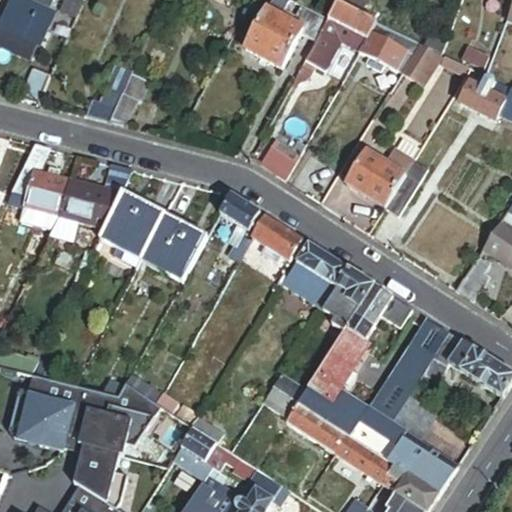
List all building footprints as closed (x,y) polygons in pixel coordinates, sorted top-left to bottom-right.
[(26,0),(11,0),(0,26),(0,27),(36,44),(40,45),(54,12),(26,0)] [(77,18),(84,0),(65,0),(60,11),(77,18)] [(284,0),(252,0),(248,9),(265,17),(267,13),(305,32),(314,14),(299,7),(295,17),(280,9),(284,0)] [(369,21),(339,5),(330,22),(358,35),(369,40),(377,25),(371,22),(369,21)] [(375,10),(369,21),(371,22),(375,13),(394,22),(389,31),(421,47),(425,34),(375,10)] [(267,13),(265,17),(247,54),(285,72),(302,38),(305,32),(267,13)] [(371,22),(377,25),(389,31),(394,22),(375,13),(371,22)] [(305,32),(302,38),(317,44),(330,22),(314,14),(305,32)] [(358,35),(330,22),(317,44),(302,71),(313,76),(317,68),(334,39),(345,45),(351,47),(358,35)] [(389,31),(377,25),(369,40),(361,54),(403,77),(421,47),(389,31)] [(0,46),(29,60),(36,44),(0,27),(0,46)] [(329,74),(345,45),(334,39),(317,68),(329,74)] [(421,47),(403,77),(420,87),(438,56),(421,47)] [(467,49),(462,61),(484,71),(489,59),(467,49)] [(462,68),(442,58),(437,69),(457,78),(462,68)] [(35,70),(21,103),(39,107),(52,78),(35,70)] [(122,97),(128,83),(108,74),(87,120),(109,126),(122,97)] [(489,81),(474,74),(469,84),(479,89),(483,82),(484,81),(485,81),(486,81),(487,80),(489,81)] [(148,85),(131,77),(128,83),(122,97),(136,103),(140,105),(148,85)] [(479,89),(469,84),(459,104),(495,123),(497,118),(503,106),(505,103),(489,95),(493,87),(493,86),(493,85),(492,84),(492,83),(491,83),(491,82),(489,81),(487,80),(486,81),(485,81),(484,81),(483,82),(479,89)] [(511,92),(491,82),(491,83),(492,83),(492,84),(493,85),(493,86),(493,87),(489,95),(505,103),(511,92)] [(505,103),(503,106),(511,111),(511,92),(505,103)] [(125,130),(136,103),(122,97),(109,126),(125,130)] [(511,111),(503,106),(497,118),(509,124),(511,117),(511,111)] [(171,132),(167,141),(176,143),(180,136),(171,132)] [(52,152),(36,148),(24,173),(40,177),(52,152)] [(270,150),(260,168),(274,178),(285,159),(270,150)] [(383,210),(404,176),(392,168),(367,153),(345,187),(383,210)] [(404,176),(413,162),(400,154),(392,168),(404,176)] [(413,162),(404,176),(419,185),(428,172),(413,162)] [(118,169),(112,168),(100,191),(111,194),(118,169)] [(71,184),(61,222),(77,227),(105,233),(124,196),(135,173),(118,169),(111,194),(100,191),(71,184)] [(50,172),(49,179),(59,181),(61,174),(50,172)] [(40,177),(24,173),(7,208),(61,222),(71,184),(59,181),(49,179),(40,177)] [(419,185),(404,176),(383,210),(398,220),(419,185)] [(124,196),(105,233),(99,245),(124,258),(128,249),(145,258),(166,218),(124,196)] [(261,219),(230,199),(220,218),(237,230),(244,234),(249,237),(261,219)] [(207,240),(166,218),(145,258),(161,266),(157,275),(182,288),(207,240)] [(303,245),(265,221),(252,242),(265,250),(281,260),(290,266),(303,245)] [(77,227),(61,222),(58,232),(74,237),(77,227)] [(483,250),(511,269),(511,232),(500,225),(483,250)] [(244,234),(237,230),(229,244),(237,248),(242,239),(244,234)] [(240,264),(251,244),(242,239),(237,248),(231,258),(240,264)] [(128,249),(124,258),(140,267),(145,258),(128,249)] [(349,274),(309,249),(297,267),(330,288),(320,304),(327,308),(332,302),(337,292),(349,274)] [(281,260),(265,250),(261,256),(277,266),(281,260)] [(161,266),(145,258),(140,267),(157,275),(161,266)] [(478,259),(471,269),(485,278),(492,268),(478,259)] [(289,281),(286,279),(280,288),(323,315),(327,308),(320,304),(330,288),(297,267),(289,281)] [(471,269),(455,293),(474,305),(489,281),(485,278),(471,269)] [(374,291),(349,274),(337,292),(348,299),(345,304),(360,313),(374,291)] [(393,302),(374,291),(360,313),(356,320),(374,332),(382,320),(393,302)] [(348,299),(337,292),(332,302),(342,308),(345,304),(348,299)] [(412,314),(393,302),(382,320),(400,332),(412,314)] [(374,332),(356,320),(346,336),(364,347),(374,332)] [(447,337),(427,324),(398,369),(408,375),(419,382),(422,377),(447,337)] [(346,336),(309,393),(331,407),(338,396),(367,349),(364,347),(346,336)] [(462,346),(447,337),(422,377),(437,387),(448,369),(462,346)] [(511,387),(511,377),(462,346),(448,369),(502,403),(511,387)] [(408,375),(398,369),(392,378),(402,384),(408,375)] [(390,403),(378,422),(374,428),(385,435),(389,429),(407,400),(419,382),(408,375),(402,384),(393,399),(390,403)] [(402,384),(392,378),(383,393),(393,399),(402,384)] [(132,380),(126,390),(141,399),(147,389),(132,380)] [(308,396),(282,380),(273,394),(299,410),(308,396)] [(147,389),(141,399),(157,409),(163,399),(147,389)] [(309,393),(308,396),(299,410),(298,411),(320,425),(331,407),(309,393)] [(383,393),(381,397),(390,403),(393,399),(383,393)] [(299,410),(273,394),(265,407),(290,423),(298,411),(299,410)] [(338,396),(331,407),(336,410),(343,400),(338,396)] [(381,397),(368,416),(378,422),(390,403),(381,397)] [(163,399),(157,409),(160,412),(173,419),(179,409),(163,399)] [(343,400),(336,410),(361,426),(349,444),(386,467),(390,460),(365,443),(374,428),(378,422),(368,416),(343,400)] [(436,419),(407,400),(389,429),(404,438),(418,447),(436,419)] [(336,410),(331,407),(320,425),(342,439),(349,444),(361,426),(336,410)] [(298,411),(290,423),(287,429),(331,457),(342,439),(320,425),(298,411)] [(198,422),(192,432),(196,434),(216,447),(222,437),(198,422)] [(365,443),(390,460),(400,445),(385,435),(374,428),(365,443)] [(404,438),(389,429),(385,435),(400,445),(404,438)] [(216,447),(196,434),(183,454),(205,469),(206,467),(220,476),(232,458),(216,447)] [(400,445),(390,460),(443,493),(456,472),(418,447),(404,438),(400,445)] [(342,439),(331,457),(381,488),(392,471),(386,467),(349,444),(342,439)] [(183,454),(182,456),(177,464),(199,478),(205,469),(183,454)] [(206,467),(205,469),(199,478),(206,483),(207,482),(239,503),(240,501),(249,488),(258,474),(232,458),(220,476),(206,467)] [(386,467),(392,471),(438,500),(443,493),(390,460),(386,467)] [(392,471),(381,488),(394,496),(385,511),(359,511),(352,507),(348,511),(430,511),(438,500),(392,471)] [(282,490),(258,474),(249,488),(255,492),(273,503),(282,490)] [(207,482),(206,483),(202,489),(215,497),(235,510),(239,503),(207,482)] [(255,492),(249,488),(240,501),(246,505),(255,492)] [(215,497),(202,489),(193,504),(205,511),(211,503),(215,497)] [(246,505),(240,501),(239,503),(235,510),(233,511),(267,511),(273,503),(255,492),(246,505)] [(233,511),(235,510),(215,497),(211,503),(218,508),(220,505),(227,510),(225,511),(233,511)] [(205,511),(193,504),(187,511),(215,511),(218,508),(211,503),(205,511)]
